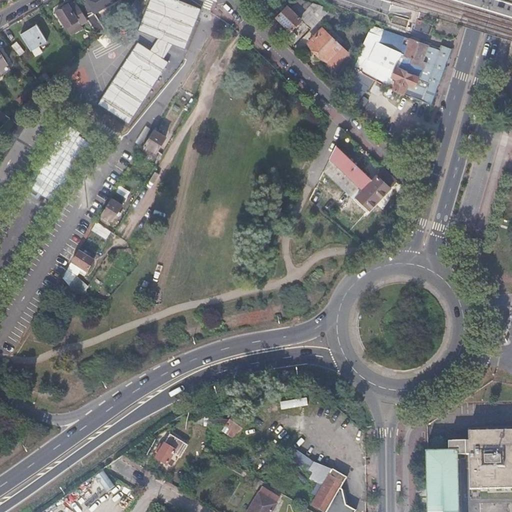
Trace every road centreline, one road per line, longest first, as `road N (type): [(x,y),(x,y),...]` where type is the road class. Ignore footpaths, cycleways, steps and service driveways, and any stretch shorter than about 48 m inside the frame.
road 1 (trunk): [(0,509),(132,417),(216,372),(307,354),(349,365)]
road 2 (trunk): [(338,310),(311,330),(236,344),(164,373),(0,486)]
road 3 (residential): [(228,0),(428,187)]
road 4 (unknown): [(217,68),(119,249)]
road 5 (primary): [(482,0),(428,187)]
road 6 (primary): [(445,278),(436,240),(467,127)]
road 7 (primary): [(420,387),(443,375),(463,346),(465,314),(445,278)]
road 8 (tertiary): [(393,511),(395,416),(420,387)]
road 9 (primary): [(467,127),(504,0)]
road 10 (tertiary): [(370,382),(383,511)]
